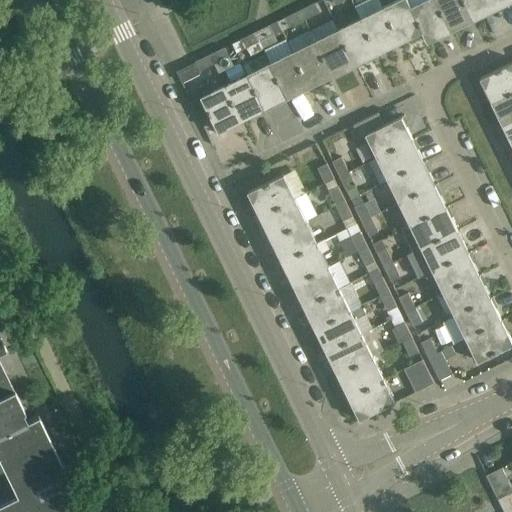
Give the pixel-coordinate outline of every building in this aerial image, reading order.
[(429,42),(407,0),(397,0),(383,7),(401,43),(423,32),(428,43),(429,42)] [(407,0),(429,42),(452,31),(436,0),(424,0),(412,7),(408,0),(407,0)] [(436,0),(452,31),(474,20),(464,0),(436,0)] [(464,0),(474,20),(497,9),(492,0),(464,0)] [(511,1),(511,0),(492,0),(497,9),(511,1)] [(315,3),(300,10),(305,19),(319,12),(315,3)] [(401,43),(383,7),(360,18),(378,54),(401,43)] [(290,26),(305,19),(300,10),(286,17),(290,26)] [(378,54),(360,18),(338,29),(355,65),(378,54)] [(255,32),(260,41),(274,34),(270,25),(255,32)] [(338,29),(315,40),(333,76),(355,65),(338,29)] [(260,41),(255,32),(240,39),(245,48),(260,41)] [(310,87),(333,76),(315,40),(292,51),(310,87)] [(224,47),(210,54),(214,63),(229,56),(224,47)] [(288,98),(310,87),(292,51),(270,62),(288,98)] [(195,62),(200,71),(214,63),(210,54),(195,62)] [(266,54),(243,65),(247,73),(265,109),(288,98),(271,65),(270,62),(266,54)] [(492,101),(511,91),(511,62),(480,78),(492,101)] [(265,109),(247,73),(225,85),(242,120),(265,109)] [(219,132),(242,120),(225,85),(201,96),(219,132)] [(511,119),(511,91),(492,101),(503,124),(511,119)] [(367,135),(378,157),(414,139),(402,116),(384,125),(378,113),(353,125),(360,138),(367,135)] [(511,142),(511,119),(503,124),(511,142)] [(425,162),(414,139),(378,157),(389,179),(425,162)] [(332,161),(340,176),(349,171),(341,157),(332,161)] [(400,202),(436,184),(425,162),(389,179),(400,202)] [(325,183),(334,178),(327,164),(318,168),(325,183)] [(349,171),(340,176),(347,190),(356,186),(349,171)] [(248,192),(260,215),(296,197),(284,174),(248,192)] [(411,225),(447,207),(436,184),(400,202),(411,225)] [(336,206),(345,201),(338,187),(329,191),(336,206)] [(260,215),(271,238),(307,220),(317,215),(311,203),(301,208),(296,197),(260,215)] [(345,201),(336,206),(343,220),(352,216),(345,201)] [(362,221),(371,217),(364,202),(355,206),(362,221)] [(458,230),(447,207),(411,225),(403,229),(412,247),(414,246),(416,250),(422,247),(458,230)] [(371,217),(362,221),(369,236),(378,231),(371,217)] [(282,260),(318,242),(307,220),(271,238),(282,260)] [(458,230),(422,247),(433,270),(469,252),(458,230)] [(358,251),(367,246),(360,232),(351,236),(358,251)] [(329,265),(318,242),(282,260),(293,283),(329,265)] [(367,246),(358,251),(365,265),(374,261),(367,246)] [(384,266),(393,262),(386,247),(377,252),(384,266)] [(444,293),(480,275),(469,252),(433,270),(444,293)] [(404,284),(393,262),(384,266),(395,289),(404,284)] [(304,305),(340,287),(329,265),(293,283),(304,305)] [(491,298),(480,275),(444,293),(456,315),(491,298)] [(380,296),(389,292),(382,277),(373,281),(380,296)] [(351,310),(340,287),(304,305),(315,328),(351,310)] [(397,307),(389,292),(380,296),(388,311),(397,307)] [(399,297),(406,312),(415,307),(408,293),(399,297)] [(467,338),(502,320),(491,298),(456,315),(467,338)] [(315,328),(326,350),(362,333),(356,319),(366,314),(362,305),(351,310),(315,328)] [(415,307),(406,312),(413,326),(422,322),(415,307)] [(511,344),(511,339),(502,320),(467,338),(478,361),(511,344)] [(395,327),(403,341),(411,337),(404,322),(395,327)] [(338,373),(374,356),(362,333),(326,350),(338,373)] [(419,352),(411,337),(403,341),(410,356),(419,352)] [(428,357),(437,353),(430,338),(421,342),(428,357)] [(26,420),(22,413),(24,412),(0,363),(0,353),(6,351),(0,339),(0,511),(73,511),(60,485),(58,486),(54,478),(66,473),(37,415),(26,420)] [(437,353),(428,357),(440,380),(452,374),(445,359),(456,354),(451,345),(437,353)] [(349,396),(385,378),(374,356),(338,373),(349,396)] [(434,383),(423,360),(414,364),(404,369),(416,392),(434,383)] [(385,378),(349,396),(360,419),(396,401),(385,378)] [(486,475),(497,498),(506,493),(511,490),(511,487),(502,467),(486,475)] [(511,511),(511,504),(506,493),(497,498),(504,511),(511,511)]
